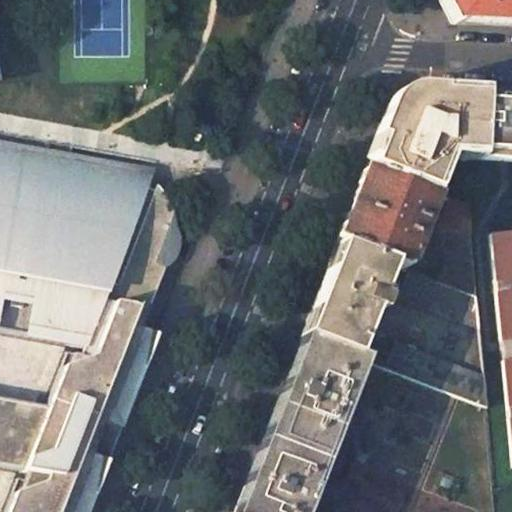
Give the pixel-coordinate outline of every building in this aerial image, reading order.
[(511,0),(438,0),(450,22),(511,24),(511,0)] [(398,92),(369,157),(447,186),(461,148),(493,152),(496,92),(497,83),(424,77),(398,92)] [(511,91),(508,91),(496,92),(493,152),(511,153),(511,91)] [(0,511),(86,511),(155,336),(139,329),(162,269),(165,268),(170,264),(174,259),(178,251),(179,243),(178,235),(173,226),(173,219),(171,212),(167,203),(161,193),(154,187),(148,202),(141,200),(146,184),(0,157),(0,511)] [(369,157),(336,244),(387,265),(401,270),(406,256),(423,255),(447,186),(369,157)] [(511,232),(489,234),(500,341),(511,339),(511,232)] [(336,244),(300,336),(327,330),(355,342),(369,349),(388,302),(395,302),(400,290),(394,285),(401,270),(387,265),(336,244)] [(300,336),(230,511),(316,511),(335,458),(366,377),(372,364),(376,352),(369,349),(355,342),(327,330),(300,336)] [(405,378),(474,406),(486,379),(417,350),(405,378)] [(511,466),(511,359),(501,361),(510,467),(511,466)]
